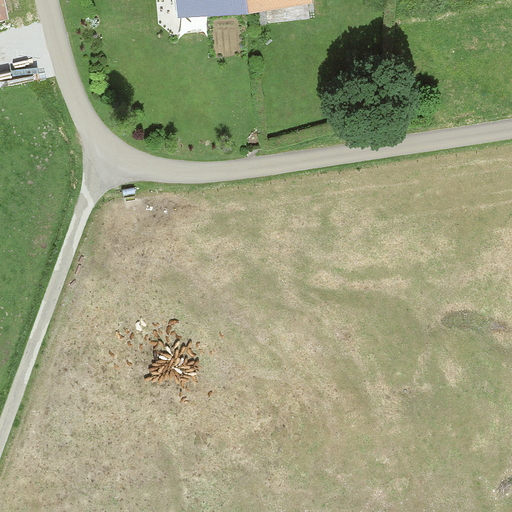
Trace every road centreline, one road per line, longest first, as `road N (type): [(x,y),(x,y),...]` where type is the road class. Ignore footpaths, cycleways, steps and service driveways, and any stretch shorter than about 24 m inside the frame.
road 1 (residential): [(511,126),(182,171),(101,150)]
road 2 (unclassified): [(0,438),(101,150)]
road 3 (residential): [(101,150),(47,0)]
